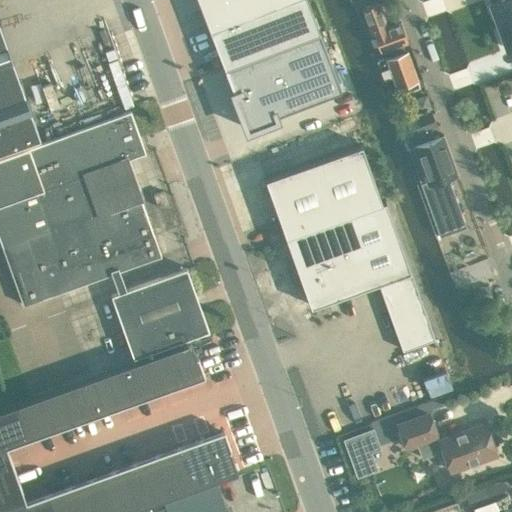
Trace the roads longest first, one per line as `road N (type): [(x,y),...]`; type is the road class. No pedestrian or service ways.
road 1 (unclassified): [(321,511),(135,0)]
road 2 (residential): [(511,290),(404,0)]
